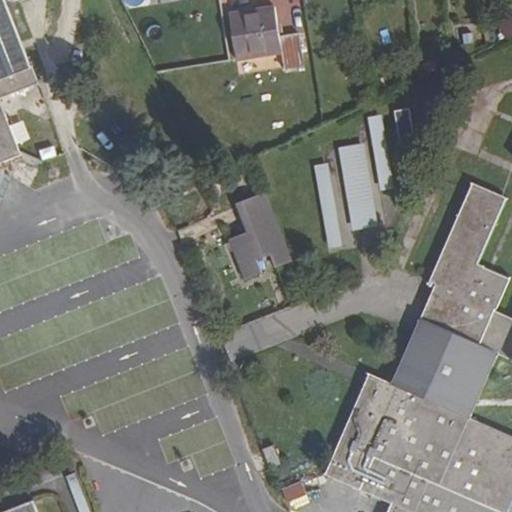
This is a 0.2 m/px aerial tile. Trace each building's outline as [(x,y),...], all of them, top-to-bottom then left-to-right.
[(0,0),(0,163),(21,154),(1,98),(38,82),(33,67),(31,67),(4,0),(0,0)] [(277,40),(271,11),(227,17),(234,60),(278,54),(282,71),(300,68),(296,37),(277,40)] [(408,143),(402,113),(388,116),(393,145),(408,143)] [(391,190),(379,116),(366,119),(378,191),(391,190)] [(374,227),(360,146),(335,150),(351,231),(374,227)] [(339,246),(325,165),(312,167),(326,249),(339,246)] [(388,385),(366,375),(323,476),(371,499),(387,506),(384,511),(504,511),(511,496),(511,319),(493,311),(506,279),(473,265),(502,198),(469,184),(426,285),(431,288),(388,385)] [(289,262),(263,194),(232,206),(242,233),(226,241),(242,281),(259,274),(255,263),(268,258),(273,269),(289,262)] [(272,446),(262,450),(270,469),(279,466),(272,446)] [(302,483),(282,491),(287,503),(307,495),(302,483)]
